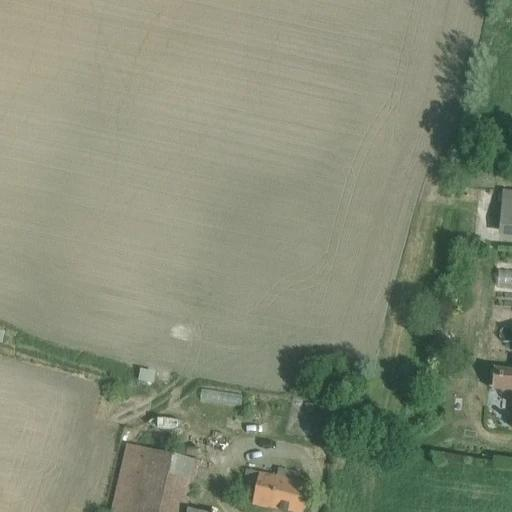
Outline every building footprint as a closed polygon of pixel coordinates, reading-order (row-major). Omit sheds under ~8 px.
[(511,192),(503,192),(499,238),(511,239),(511,192)] [(511,370),(494,369),(492,392),(511,393),(511,370)] [(140,370),(138,381),(153,384),(155,372),(140,370)] [(196,378),(195,389),(235,393),(236,383),(196,378)] [(126,446),(110,511),(189,511),(188,511),(199,463),(126,446)] [(247,471),(240,504),(269,511),(272,511),(303,511),(310,486),(299,484),(301,475),(278,470),(276,478),(247,471)]
